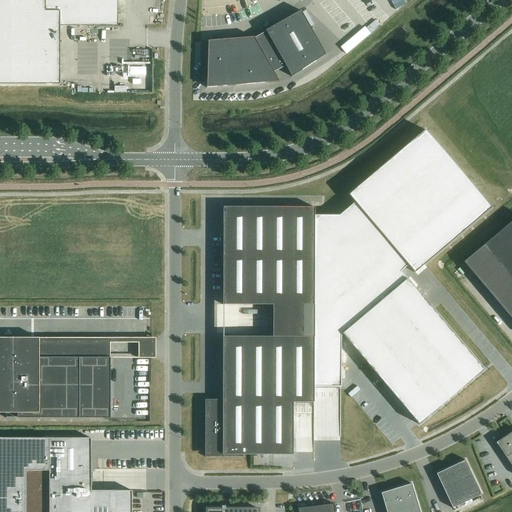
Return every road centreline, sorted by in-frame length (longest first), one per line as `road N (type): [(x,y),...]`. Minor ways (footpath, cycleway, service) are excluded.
road 1 (unclassified): [(174,160),(249,162),(333,137),(499,0)]
road 2 (residential): [(174,483),(354,473),(442,443),(511,399)]
road 3 (residential): [(174,160),(174,483)]
road 4 (residential): [(174,160),(179,0)]
